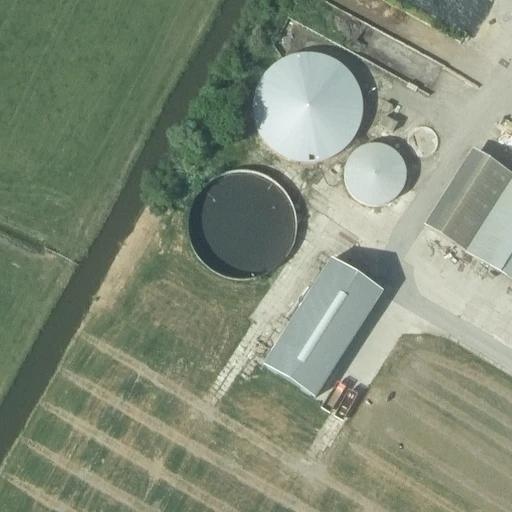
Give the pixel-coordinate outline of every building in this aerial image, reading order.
[(312,170),(351,154),(362,108),(349,77),(329,72),(326,64),(315,68),(313,77),(293,86),(281,83),(269,87),(272,77),(262,81),(254,115),(272,160),(312,170)] [(422,227),(462,253),(511,176),(511,175),(471,150),(422,227)] [(511,176),(462,253),(511,285),(511,176)] [(313,401),(382,294),(329,260),(261,367),(313,401)] [(306,423),(313,410),(281,394),(278,401),(239,381),(224,410),(309,452),(320,430),(306,423)]
